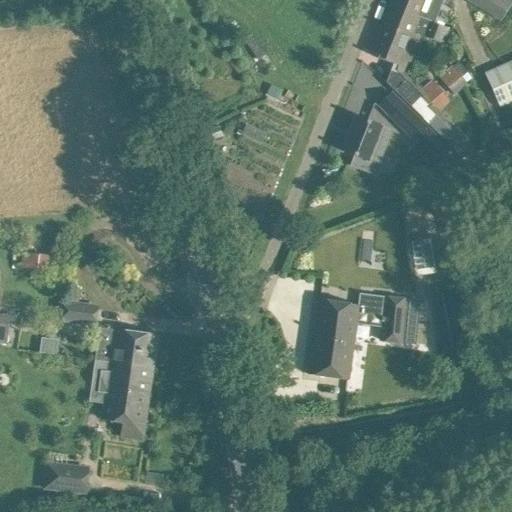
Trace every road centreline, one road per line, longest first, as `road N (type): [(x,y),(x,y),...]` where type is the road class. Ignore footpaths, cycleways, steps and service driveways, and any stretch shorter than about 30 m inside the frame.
road 1 (tertiary): [(243,511),(217,328),(123,0)]
road 2 (unclassified): [(292,201),(369,0)]
